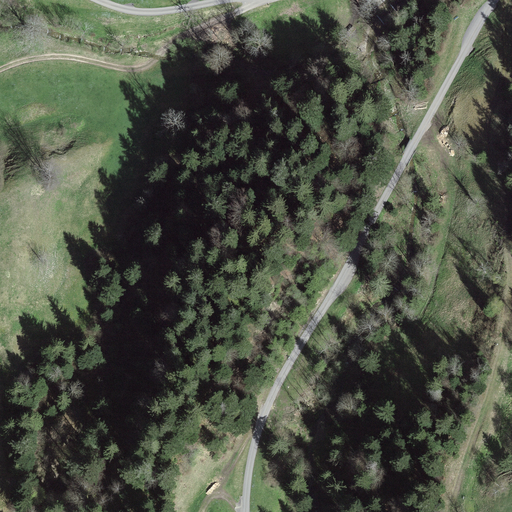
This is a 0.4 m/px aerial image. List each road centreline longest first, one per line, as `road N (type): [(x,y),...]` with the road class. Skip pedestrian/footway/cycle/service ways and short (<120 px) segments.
road 1 (unclassified): [(493,0),(260,425),(244,511)]
road 2 (track): [(253,0),(137,68),(55,54),(0,70)]
